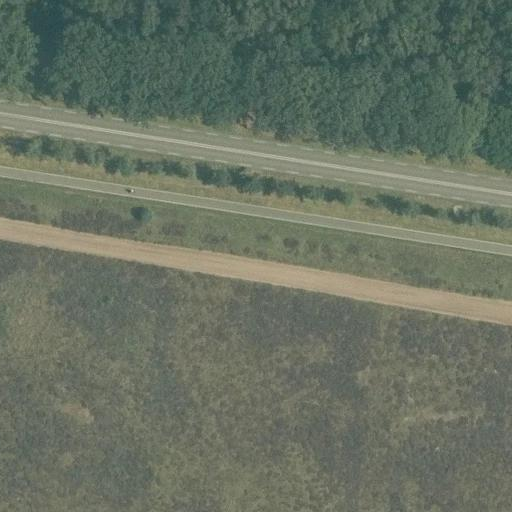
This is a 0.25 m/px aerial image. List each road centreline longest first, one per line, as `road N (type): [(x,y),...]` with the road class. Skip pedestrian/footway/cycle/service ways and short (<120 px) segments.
road 1 (track): [(511,315),(0,230)]
road 2 (primary): [(511,195),(0,115)]
